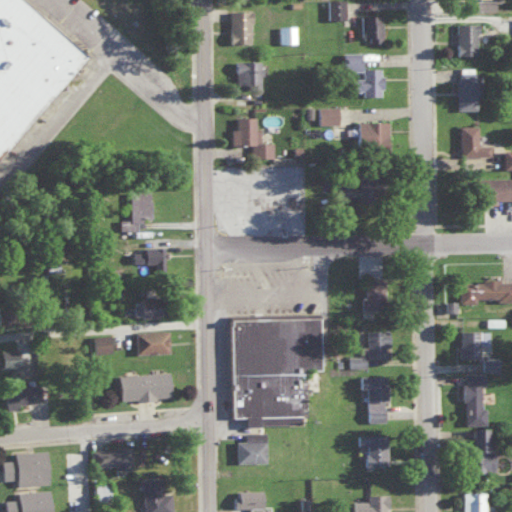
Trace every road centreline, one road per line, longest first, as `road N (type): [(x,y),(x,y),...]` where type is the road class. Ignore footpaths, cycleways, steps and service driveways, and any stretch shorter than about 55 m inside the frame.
road 1 (tertiary): [(207,511),(204,320),(214,247),(207,0)]
road 2 (residential): [(436,511),(422,0)]
road 3 (tertiary): [(214,247),(511,243)]
road 4 (residential): [(0,436),(204,416)]
road 5 (residential): [(0,335),(204,320)]
